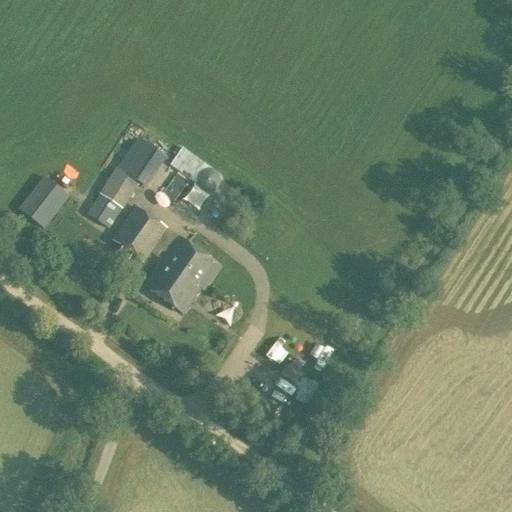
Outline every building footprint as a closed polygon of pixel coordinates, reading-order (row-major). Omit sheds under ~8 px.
[(182,148),(169,166),(190,181),(203,164),(182,148)] [(99,196),(86,215),(108,230),(121,210),(138,184),(115,169),(98,195),(99,196)] [(44,229),(68,197),(43,178),(18,210),(44,229)] [(134,207),(110,242),(143,264),(149,254),(161,262),(142,289),(183,317),(205,285),(208,287),(219,271),(216,269),(218,267),(177,238),(166,254),(155,246),(166,230),(134,207)] [(99,298),(90,310),(99,317),(108,305),(99,298)]
